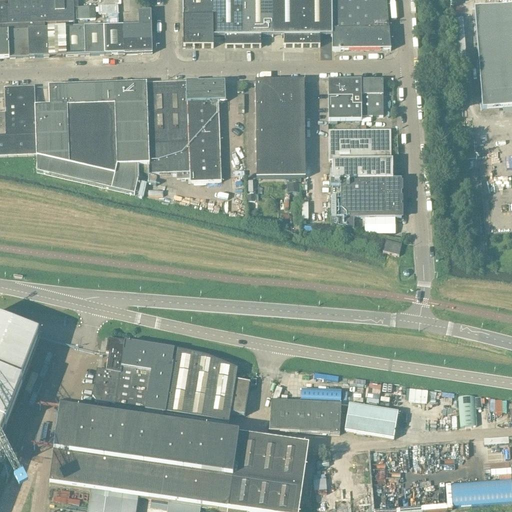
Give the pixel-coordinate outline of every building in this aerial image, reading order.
[(74,21),(73,9),(73,0),(60,0),(52,0),(51,0),(7,0),(8,9),(5,9),(4,4),(0,4),(0,26),(8,26),(40,25),(74,24),(74,21)] [(319,38),(331,37),(331,0),(182,0),(183,49),(213,49),(213,39),(224,39),(224,49),(260,49),(260,38),(283,38),(283,48),(319,48),(319,38)] [(331,0),(331,37),(332,52),(390,52),(385,0),(331,0)] [(117,7),(98,8),(98,16),(118,16),(117,7)] [(511,7),(474,11),(482,111),(511,108),(511,7)] [(95,8),(73,9),(74,21),(95,20),(95,8)] [(123,28),(124,56),(152,55),(150,13),(137,14),(138,28),(123,28)] [(457,58),(465,57),(464,20),(456,20),(457,58)] [(123,28),(103,29),(104,57),(124,56),(123,28)] [(72,30),(64,30),(65,58),(85,57),(84,29),(72,30)] [(104,57),(103,29),(84,29),(85,57),(104,57)] [(49,58),(48,30),(36,31),(28,31),(29,59),(49,58)] [(29,59),(28,31),(8,32),(9,60),(29,59)] [(0,60),(9,60),(8,32),(0,32),(0,60)] [(303,83),(255,83),(256,180),(305,180),(303,83)] [(361,123),(361,119),(361,83),(328,83),(328,125),(337,125),(337,123),(361,123)] [(361,83),(361,119),(383,119),(382,83),(361,83)] [(177,181),(189,180),(189,175),(186,88),(186,84),(146,86),(149,166),(149,176),(176,175),(177,181)] [(197,87),(186,88),(189,175),(189,180),(189,185),(221,183),(218,103),(225,103),(224,84),(197,85),(197,87)] [(137,167),(141,166),(137,86),(48,89),(49,109),(35,109),(36,157),(36,174),(134,197),(138,181),(137,167)] [(148,166),(149,166),(146,86),(137,86),(141,166),(144,166),(146,166),(148,166)] [(0,158),(36,157),(35,109),(34,89),(4,90),(5,115),(0,114),(0,158)] [(331,163),(332,183),(392,182),(392,162),(390,162),(390,132),(328,133),(328,163),(331,163)] [(473,143),(464,144),(466,162),(475,162),(473,143)] [(478,182),(477,172),(467,173),(468,183),(478,182)] [(248,196),(255,196),(255,179),(247,180),(248,196)] [(392,182),(332,183),(330,183),(330,228),(354,233),(353,220),(401,220),(401,206),(399,206),(398,200),(401,200),(401,182),(392,182)] [(287,194),(300,194),(300,185),(287,185),(287,194)] [(382,254),(399,258),(401,247),(385,243),(382,254)] [(0,444),(40,340),(38,340),(39,338),(39,337),(38,337),(0,322),(0,444)] [(96,372),(92,399),(95,404),(99,404),(98,407),(101,407),(101,405),(115,407),(114,409),(163,417),(164,416),(228,427),(230,415),(244,418),(249,386),(235,384),(237,373),(224,368),(208,361),(204,360),(174,353),(125,345),(107,342),(105,356),(108,357),(106,374),(96,372)] [(300,402),(340,404),(341,393),(321,392),(301,391),(300,402)] [(409,391),(408,403),(415,404),(426,405),(427,393),(418,392),(409,391)] [(475,415),(474,400),(471,400),(458,401),(459,416),(460,429),(476,428),(475,415)] [(495,413),(495,400),(480,400),(479,412),(495,413)] [(341,407),(270,403),(269,434),(339,437),(341,407)] [(344,434),(393,442),(397,415),(364,410),(349,407),(344,434)] [(298,511),(307,449),(60,413),(49,487),(151,502),(150,505),(167,507),(166,511),(199,511),(200,509),(221,511),(298,511)] [(496,446),(508,446),(508,439),(496,440),(483,441),(484,447),(496,446)] [(327,491),(326,476),(314,477),(314,491),(327,491)] [(511,504),(511,498),(511,483),(482,485),(450,487),(452,509),(485,507),(511,504)]
